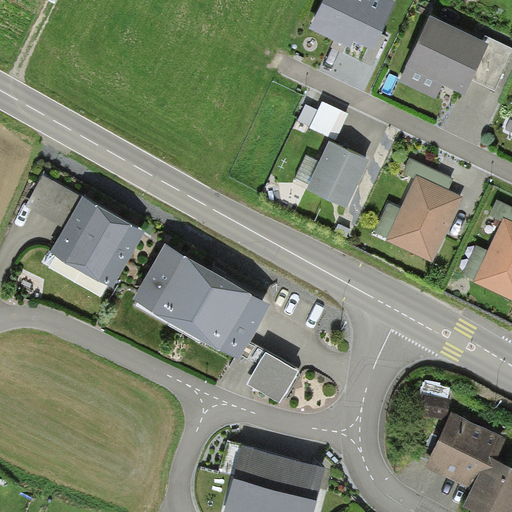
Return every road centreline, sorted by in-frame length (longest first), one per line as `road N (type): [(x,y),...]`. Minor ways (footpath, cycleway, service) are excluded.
road 1 (primary): [(0,89),(399,310)]
road 2 (residential): [(208,402),(36,320),(0,322)]
road 3 (residential): [(352,436),(208,402)]
road 4 (residential): [(399,310),(352,436)]
road 5 (primary): [(399,310),(511,368)]
